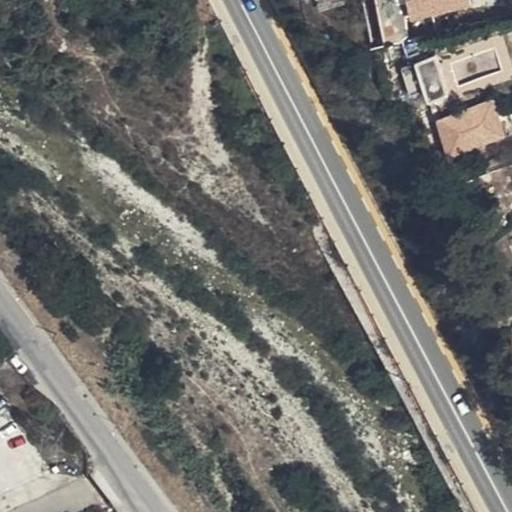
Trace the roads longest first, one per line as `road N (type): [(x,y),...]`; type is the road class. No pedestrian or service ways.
road 1 (secondary): [(511,509),(241,0)]
road 2 (unclassified): [(0,308),(149,511)]
